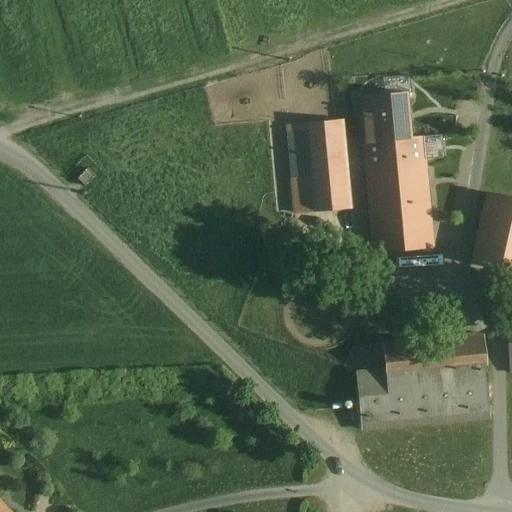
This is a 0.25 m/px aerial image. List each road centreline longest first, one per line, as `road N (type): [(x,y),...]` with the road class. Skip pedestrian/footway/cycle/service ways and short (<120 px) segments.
road 1 (unclassified): [(483,511),(361,482),(37,173),(0,150)]
road 2 (unknown): [(434,0),(0,127)]
